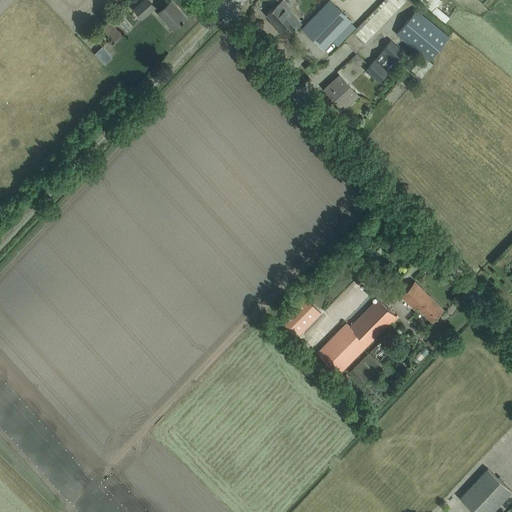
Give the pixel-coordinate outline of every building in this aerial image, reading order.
[(155,7),(149,0),(142,0),(134,8),(142,18),(155,7)] [(158,12),(173,29),(186,17),(171,0),(158,12)] [(273,8),(271,9),(272,10),(267,14),(276,24),(274,25),(279,31),(287,24),(292,30),(299,25),(293,19),(296,17),(295,16),(295,17),(281,2),(283,0),(282,0),(273,8)] [(324,49),(352,20),(330,0),(328,0),(302,28),(324,49)] [(397,33),(423,55),(411,69),(417,74),(422,68),(426,72),(432,65),(427,61),(429,59),(429,60),(449,36),(416,9),(397,33)] [(390,40),(366,69),(379,81),(404,52),(390,40)] [(314,68),(310,64),(305,68),(309,72),(314,68)] [(340,74),(324,88),(343,109),(359,94),(340,74)] [(339,258),(279,320),(303,342),(326,318),(321,313),(357,275),(339,258)] [(429,296),(414,281),(400,295),(415,310),(418,307),(432,321),(437,316),(444,309),(430,295),(429,296)] [(378,299),(351,326),(347,322),(317,352),(338,373),(362,348),(394,316),(378,299)] [(440,328),(427,342),(435,350),(448,335),(440,328)] [(386,334),(370,350),(380,359),(384,356),(385,357),(393,350),(394,350),(398,346),(386,334)] [(488,468),(459,498),(474,511),(492,511),(511,491),(488,468)]
